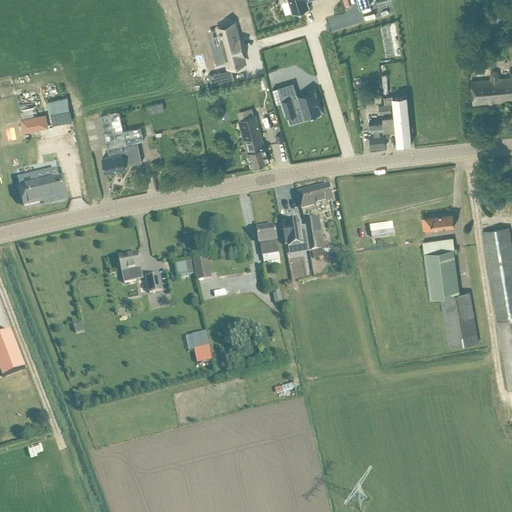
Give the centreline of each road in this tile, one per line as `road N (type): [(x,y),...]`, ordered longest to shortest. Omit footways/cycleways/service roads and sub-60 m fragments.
road 1 (tertiary): [(0,236),(350,167)]
road 2 (residential): [(350,167),(309,31),(259,45)]
road 3 (tertiary): [(350,167),(511,147)]
